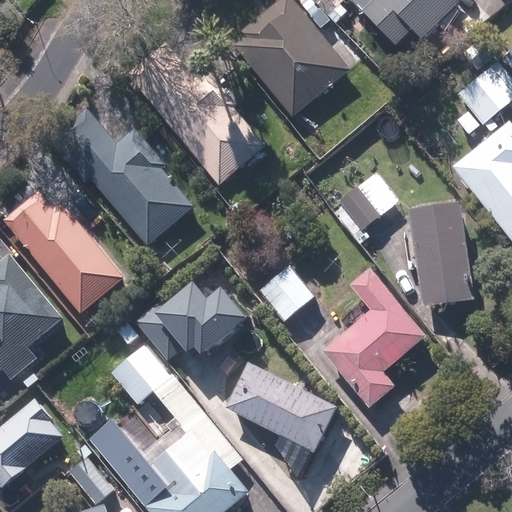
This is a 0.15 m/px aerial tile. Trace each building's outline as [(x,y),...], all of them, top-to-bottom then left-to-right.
[(356,70),(297,0),(283,0),(232,44),(297,120),(356,70)] [(356,0),(401,46),(416,32),(426,42),(465,5),(460,0),(356,0)] [(213,92),(167,35),(127,67),(223,187),(273,147),(223,84),(213,92)] [(511,50),(503,57),(511,68),(511,50)] [(460,96),(475,112),(464,123),(478,138),(490,127),(492,129),(511,110),(511,74),(498,60),(460,96)] [(170,171),(174,168),(142,127),(122,143),(93,105),(52,138),(90,186),(95,182),(147,247),(198,206),(170,171)] [(511,120),(454,166),(511,239),(511,120)] [(333,210),(356,238),(365,248),(386,230),(378,220),(402,200),(378,172),(333,210)] [(56,209),(43,192),(8,221),(86,317),(132,279),(68,200),(56,209)] [(407,208),(419,306),(472,300),(460,202),(407,208)] [(0,375),(1,377),(9,371),(16,379),(42,357),(35,349),(71,319),(0,233),(0,375)] [(358,286),(378,311),(328,350),(374,408),(401,386),(390,372),(434,337),(400,293),(380,268),(358,286)] [(319,298),(294,269),(267,293),(292,322),(319,298)] [(246,318),(221,287),(206,298),(193,282),(166,304),(160,296),(132,318),(167,362),(175,355),(184,349),(186,352),(194,346),(200,354),(246,318)] [(232,511),(257,492),(237,469),(248,459),(152,345),(118,374),(162,427),(168,423),(175,432),(160,444),(133,411),(97,441),(156,511),(232,511)] [(287,434),(281,447),(303,476),(316,448),(324,452),(346,406),(253,363),(232,408),(287,434)] [(42,399),(0,434),(0,482),(4,488),(70,434),(42,399)] [(92,457),(74,471),(99,503),(117,488),(92,457)] [(120,511),(116,501),(84,511),(120,511)]
